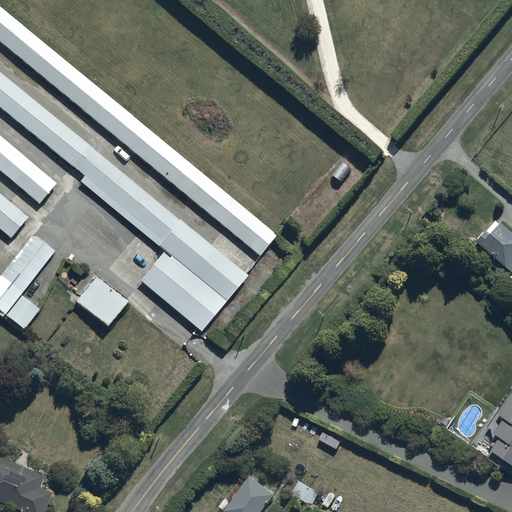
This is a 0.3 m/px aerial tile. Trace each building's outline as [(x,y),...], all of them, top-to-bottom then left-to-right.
[(273,229),(1,0),(0,0),(0,31),(256,248),(273,229)] [(0,102),(224,292),(240,272),(0,68),(0,102)] [(56,174),(0,127),(0,165),(37,196),(56,174)] [(24,207),(0,186),(0,222),(6,228),(24,207)] [(511,234),(497,222),(478,245),(511,273),(511,234)] [(33,236),(0,277),(0,317),(3,320),(55,254),(33,236)] [(195,325),(224,292),(164,242),(136,275),(195,325)] [(127,295),(97,269),(79,290),(110,316),(127,295)] [(6,319),(25,333),(40,313),(22,299),(6,319)] [(494,452),(488,461),(511,477),(511,403),(501,420),(507,424),(496,440),(502,444),(496,453),(494,452)] [(46,511),(53,497),(40,492),(45,479),(0,460),(0,504),(17,511),(46,511)] [(264,511),(276,497),(250,478),(225,511),(264,511)] [(319,493),(299,482),(291,494),(311,506),(319,493)] [(207,511),(210,508),(201,503),(196,511),(207,511)]
